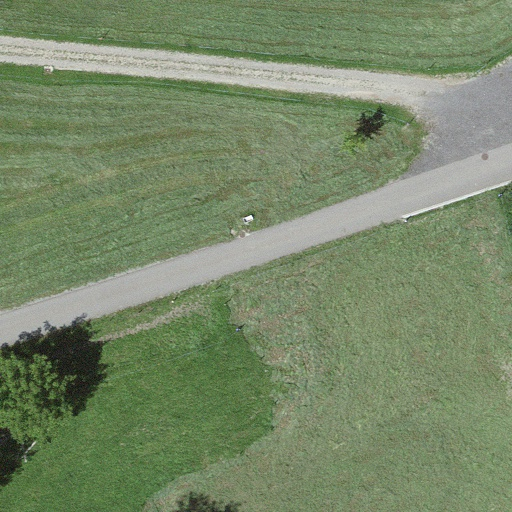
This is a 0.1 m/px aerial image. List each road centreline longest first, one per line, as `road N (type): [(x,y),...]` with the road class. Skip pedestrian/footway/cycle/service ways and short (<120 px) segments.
road 1 (unclassified): [(511,173),(0,332)]
road 2 (track): [(511,101),(0,43)]
